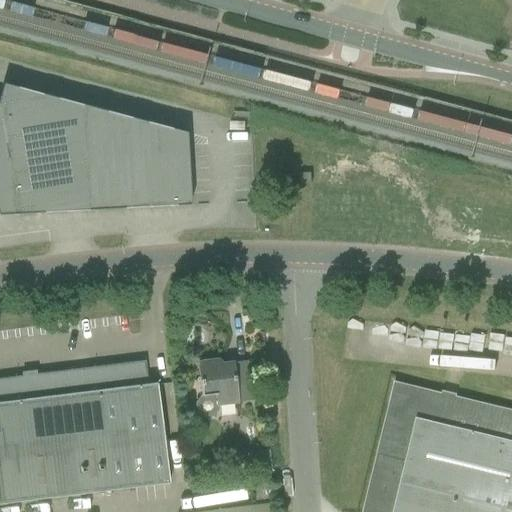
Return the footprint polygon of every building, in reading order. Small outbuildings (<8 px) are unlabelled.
[(0,216),(19,218),(191,206),(186,133),(2,85),(0,90),(0,216)] [(311,174),(301,174),(301,185),(311,185),(311,174)] [(196,360),(194,363),(194,367),(198,370),(200,391),(201,396),(195,403),(196,412),(203,418),(213,417),(218,410),(218,407),(237,404),(235,389),(248,388),(245,362),(220,365),(220,364),(220,363),(219,362),(218,361),(216,361),(215,360),(204,362),(201,359),(196,360)] [(0,504),(168,484),(156,384),(147,385),(144,361),(0,379),(0,504)] [(511,511),(511,410),(394,382),(362,511),(511,511)] [(255,453),(250,460),(252,473),(255,472),(256,481),(271,478),(268,452),(255,453)]
